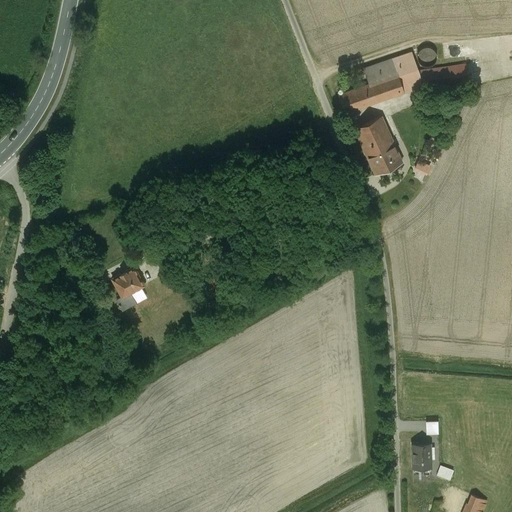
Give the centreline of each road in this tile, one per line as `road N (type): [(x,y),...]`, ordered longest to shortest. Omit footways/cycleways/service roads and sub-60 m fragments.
road 1 (unclassified): [(397,511),(380,251),(285,0)]
road 2 (track): [(358,185),(161,257)]
road 3 (secondary): [(0,154),(49,83),(70,0)]
